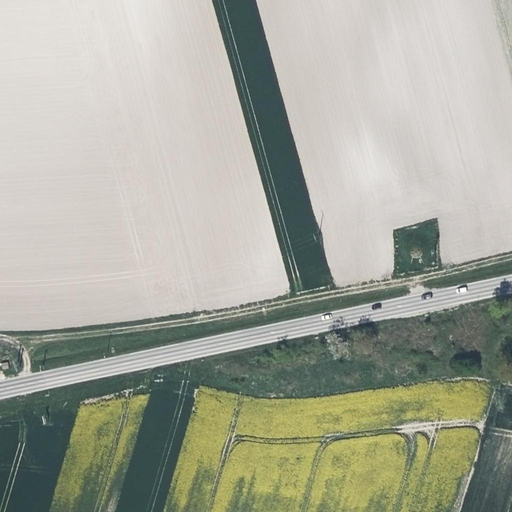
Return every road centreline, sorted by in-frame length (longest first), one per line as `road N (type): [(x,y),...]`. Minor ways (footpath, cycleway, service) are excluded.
road 1 (primary): [(0,388),(511,282)]
road 2 (track): [(424,300),(414,278),(18,347)]
road 3 (track): [(511,375),(400,372),(276,388),(207,368)]
